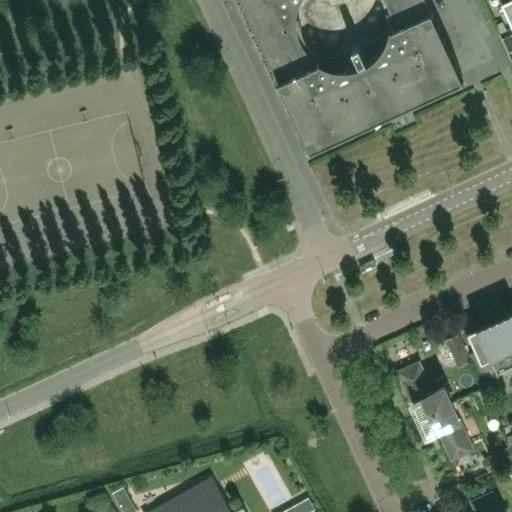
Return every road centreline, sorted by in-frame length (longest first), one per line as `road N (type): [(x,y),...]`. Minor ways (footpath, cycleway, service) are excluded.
road 1 (residential): [(286,277),(0,411)]
road 2 (residential): [(329,257),(210,0)]
road 3 (residential): [(320,356),(511,267)]
road 4 (residential): [(329,257),(511,173)]
road 5 (residential): [(391,511),(320,356)]
